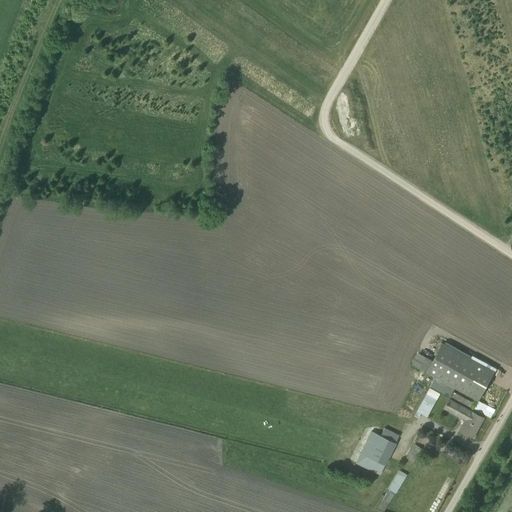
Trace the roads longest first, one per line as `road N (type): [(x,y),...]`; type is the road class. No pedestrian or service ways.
road 1 (unclassified): [(385,0),(326,103),(327,129),(511,255)]
road 2 (unclassified): [(511,400),(447,511)]
